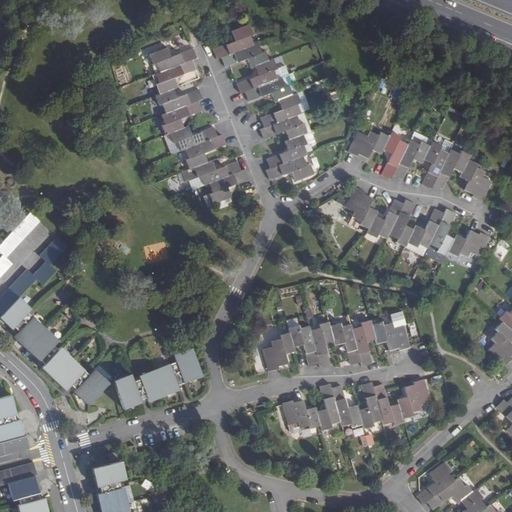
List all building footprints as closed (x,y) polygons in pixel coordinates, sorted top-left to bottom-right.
[(234,41),(213,49),(217,59),(221,58),(253,45),(249,36),(252,35),(248,24),(230,31),(234,41)] [(221,58),(225,67),(237,62),(246,59),(250,68),(254,66),(268,61),(264,52),(261,52),(257,43),(253,45),(221,58)] [(192,59),(192,60),(196,58),(193,49),(170,57),(166,47),(149,54),(153,65),(156,64),(159,73),(192,59)] [(159,95),(173,89),(177,87),(174,78),(183,74),(196,69),(192,60),(192,59),(159,73),(155,74),(159,84),(155,85),(159,95)] [(273,59),(268,61),(254,66),(257,76),(248,79),(245,81),(236,84),(240,94),(245,92),(277,79),(273,70),(276,69),(273,59)] [(246,59),(237,62),(250,68),(246,59)] [(257,76),(254,66),(248,79),(257,76)] [(245,92),(248,101),(261,96),(270,93),(273,102),(278,101),(291,95),(288,85),(284,86),(281,78),(277,79),(245,92)] [(198,101),(203,99),(199,89),(191,92),(177,98),(173,89),(159,95),(155,96),(159,106),(162,105),(166,113),(198,101)] [(281,110),(268,115),(260,118),(264,128),(295,115),(300,114),(296,104),(300,103),(296,93),(291,95),(278,101),(281,110)] [(270,93),(261,96),(273,102),(270,93)] [(165,135),(169,134),(183,128),(180,119),(194,113),(202,110),(198,101),(166,113),(161,115),(165,125),(162,126),(165,135)] [(264,128),(259,129),(263,139),(271,136),(285,131),(288,140),(303,134),(307,132),(304,122),(299,124),(295,115),(264,128)] [(184,149),(217,136),(214,127),(201,132),(191,136),(188,127),(183,128),(169,134),(174,144),(177,143),(181,151),(184,149)] [(358,131),(347,152),(357,156),(358,154),(367,159),(369,154),(371,149),(381,153),(383,149),(389,136),(380,131),(378,135),(369,131),(367,136),(358,131)] [(391,131),(389,136),(383,149),(392,154),(387,163),(381,175),(391,180),(393,175),(392,175),(408,144),(400,140),(401,137),(391,131)] [(303,134),(288,140),(284,142),(287,151),(279,154),(266,159),(270,169),(303,156),(308,154),(304,145),(307,144),(303,134)] [(189,169),(207,163),(204,153),(217,148),(226,144),(222,135),(217,136),(184,149),(188,159),(185,160),(189,169)] [(410,140),(408,144),(392,175),(393,175),(402,180),(407,168),(413,159),(421,163),(423,159),(430,145),(421,141),(419,144),(410,140)] [(432,163),(425,177),(422,184),(431,189),(433,185),(449,153),(450,150),(451,149),(453,144),(445,140),(442,146),(432,141),(430,145),(423,159),(432,163)] [(449,153),(433,185),(442,189),(448,177),(453,168),(462,172),(468,159),(470,155),(461,150),(459,153),(451,149),(450,150),(449,153)] [(270,169),(266,170),(269,180),(282,175),(291,172),(295,182),(314,174),(310,164),(306,165),(303,156),(270,169)] [(468,159),(462,172),(460,177),(469,181),(466,186),(464,190),(473,195),(472,197),(481,201),(482,202),(493,182),(483,177),(485,172),(476,167),(478,164),(468,159)] [(204,185),(209,184),(241,171),(237,161),(225,166),(215,170),(211,161),(207,163),(189,169),(182,172),(186,182),(197,178),(201,177),(204,185)] [(227,187),(237,184),(249,179),(245,169),(241,171),(209,184),(212,193),(209,194),(213,204),(231,197),(227,187)] [(368,229),(375,216),(378,211),(368,207),(371,203),(373,198),(364,194),(365,192),(355,187),(349,199),(345,207),(354,212),(352,217),(361,221),(359,225),(368,229)] [(205,207),(213,204),(209,194),(201,197),(205,207)] [(404,204),(403,204),(394,199),(389,211),(384,220),(375,216),(368,229),(367,233),(377,238),(378,235),(386,239),(388,235),(404,204)] [(405,247),(407,243),(414,229),(406,226),(411,212),(415,204),(405,200),(403,204),(404,204),(388,235),(397,239),(396,243),(405,247)] [(427,248),(429,244),(444,213),(435,209),(429,221),(424,229),(416,225),(414,229),(407,243),(417,248),(418,245),(427,248)] [(436,252),(446,257),(448,252),(454,239),(446,235),(450,226),(456,214),(446,209),(444,213),(429,244),(438,249),(436,252)] [(30,213),(6,239),(0,244),(0,253),(2,255),(5,258),(40,222),(30,213)] [(352,217),(349,224),(358,229),(359,225),(361,221),(352,217)] [(480,258),(490,237),(489,237),(480,232),(479,235),(469,230),(467,234),(465,239),(456,235),(454,239),(448,252),(457,257),(459,254),(468,258),(470,253),(480,258)] [(46,282),(55,271),(49,265),(66,247),(56,237),(39,256),(45,262),(33,275),(36,279),(43,285),(46,282)] [(405,247),(404,249),(422,258),(427,248),(418,245),(417,248),(407,243),(405,247)] [(2,255),(0,257),(0,277),(12,265),(5,258),(2,255)] [(26,270),(0,298),(0,313),(2,315),(19,298),(36,279),(33,275),(26,270)] [(19,298),(2,315),(0,317),(0,318),(13,329),(12,329),(16,331),(18,333),(14,337),(38,361),(37,362),(42,366),(41,368),(65,391),(69,387),(88,405),(108,383),(94,370),(89,375),(60,348),(57,350),(52,346),(58,340),(33,317),(32,319),(27,313),(31,309),(19,298)] [(499,319),(503,322),(511,330),(511,310),(509,314),(506,311),(499,319)] [(394,328),(404,326),(400,313),(390,315),(392,323),(394,328)] [(371,325),(370,320),(360,323),(361,326),(351,329),(361,362),(362,367),(372,364),(368,351),(366,342),(375,340),(371,325)] [(334,341),(330,326),(329,322),(318,325),(319,328),(310,330),(319,364),(320,369),(330,366),(328,357),(325,343),(334,341)] [(399,350),(409,347),(404,326),(394,328),(392,323),(382,325),(381,322),(371,325),(375,340),(377,344),(386,341),(387,346),(389,350),(398,348),(399,350)] [(489,351),(495,357),(505,366),(511,358),(510,356),(511,354),(511,343),(511,342),(511,341),(511,330),(503,322),(495,329),(499,332),(491,339),(495,344),(489,351)] [(361,362),(351,329),(350,324),(341,327),(340,324),(330,326),(334,341),(335,345),(345,342),(347,352),(351,365),(361,362)] [(310,330),(309,326),(300,328),(299,325),(288,328),(289,332),(293,347),(303,344),(306,353),(309,367),(319,364),(310,330)] [(262,350),(268,371),(278,369),(278,366),(287,363),(286,359),(285,354),(295,351),(293,347),(289,332),(279,336),(280,339),(271,341),(272,347),(262,350)] [(303,344),(293,347),(306,353),(303,344)] [(130,374),(112,380),(123,409),(147,400),(148,402),(179,390),(178,385),(202,376),(191,348),(173,355),(176,363),(170,365),(169,364),(138,375),(139,379),(133,381),(130,374)] [(430,401),(424,383),(423,379),(413,382),(414,385),(404,387),(405,392),(407,397),(397,400),(398,404),(402,418),(412,415),(411,412),(421,410),(420,404),(430,401)] [(372,387),(371,382),(361,385),(363,393),(368,408),(358,410),(362,425),(363,429),(374,427),(373,423),(382,421),(372,387)] [(331,388),(330,384),(320,387),(323,400),(326,409),(316,412),(320,426),(321,431),(332,428),(331,424),(340,422),(331,388)] [(403,423),(402,418),(398,404),(389,406),(386,397),(382,384),(372,387),(382,421),(383,425),(392,423),(393,426),(403,423)] [(362,425),(358,410),(356,405),(347,408),(344,399),(341,386),(331,388),(340,422),(341,426),(351,424),(352,427),(362,425)] [(0,442),(24,436),(20,420),(18,420),(11,395),(0,398),(0,442)] [(320,426),(316,412),(315,407),(305,410),(304,405),(303,400),(293,403),(292,401),(282,403),(288,425),(298,422),(300,428),(309,425),(310,429),(311,429),(320,426)] [(496,407),(500,411),(511,421),(511,425),(507,431),(511,435),(511,408),(507,403),(503,400),(496,407)] [(312,434),(311,429),(310,429),(309,425),(300,428),(303,437),(312,434)] [(363,448),(375,444),(372,433),(360,437),(363,448)] [(0,456),(30,449),(26,436),(24,436),(0,442),(0,456)] [(128,457),(137,454),(134,446),(126,448),(128,457)] [(121,460),(105,465),(91,469),(98,494),(96,494),(101,511),(130,511),(124,487),(121,489),(119,482),(126,480),(121,460)] [(436,482),(427,488),(416,496),(423,505),(426,502),(454,480),(448,473),(451,471),(444,462),(429,474),(436,482)] [(0,485),(7,484),(34,476),(37,475),(33,463),(0,471),(0,485)] [(47,511),(44,498),(42,498),(40,492),(39,493),(34,476),(7,484),(11,500),(19,498),(21,505),(17,506),(18,511),(47,511)] [(461,500),(473,492),(467,483),(464,486),(458,478),(454,480),(426,502),(432,510),(443,502),(452,496),(457,503),(461,500)] [(479,511),(486,507),(480,499),(484,497),(477,489),(473,492),(461,500),(468,509),(462,511),(479,511)]
